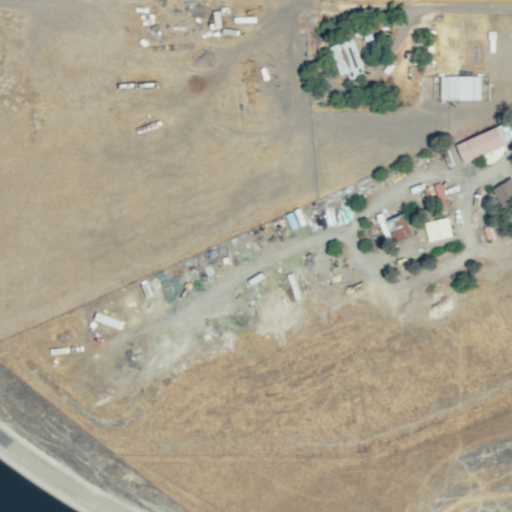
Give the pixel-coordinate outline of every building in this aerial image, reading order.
[(337,75),(348,72),(349,76),(361,73),(352,40),(330,45),(337,75)] [(480,99),(480,80),(487,80),(487,75),(440,75),(440,99),(480,99)] [(506,145),(499,125),(456,143),(464,162),(506,145)] [(511,178),(492,188),(501,208),(511,203),(511,178)] [(414,235),(404,212),(384,221),(394,243),(414,235)] [(429,241),(452,236),(448,217),(425,221),(429,241)] [(289,274),(293,297),(306,295),(302,271),(289,274)]
